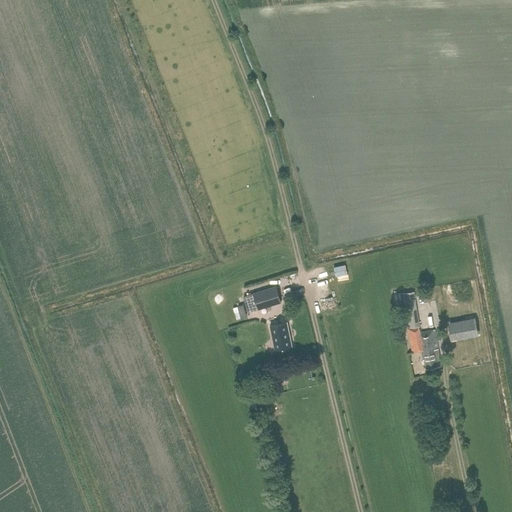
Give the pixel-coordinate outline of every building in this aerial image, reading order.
[(253,293),(258,309),(281,302),(276,286),(253,293)] [(401,292),(402,298),(412,352),(422,350),(423,359),(425,359),(427,369),(442,366),(435,329),(420,332),(419,326),(420,326),(414,290),(401,292)] [(243,304),(233,307),(237,319),(247,316),(243,304)] [(477,334),(474,319),(450,324),(453,338),(477,334)] [(292,345),(287,321),(270,325),(275,349),(292,345)] [(281,368),(274,369),(277,382),(284,381),(281,368)] [(257,388),(248,390),(253,407),(262,404),(257,388)]
